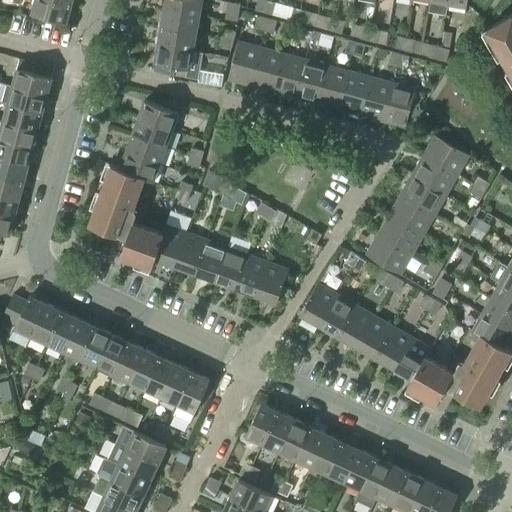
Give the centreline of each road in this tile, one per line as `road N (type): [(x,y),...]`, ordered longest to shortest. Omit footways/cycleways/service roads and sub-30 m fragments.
road 1 (residential): [(250,366),(335,239),(377,150),(85,62)]
road 2 (residential): [(502,481),(250,366)]
road 3 (residential): [(250,366),(53,273),(37,258)]
road 4 (residential): [(37,258),(85,62)]
road 5 (residential): [(179,511),(250,366)]
